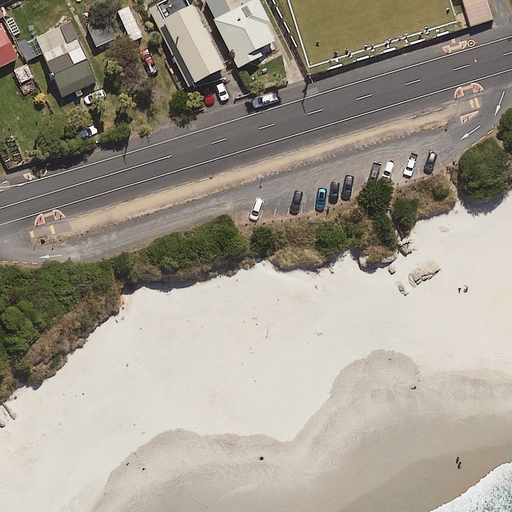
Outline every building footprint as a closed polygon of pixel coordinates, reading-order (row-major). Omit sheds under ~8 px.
[(189,87),(225,69),(190,0),(154,0),(147,3),(189,87)] [(266,23),(270,21),(259,0),(254,0),(233,11),(226,0),(204,0),(239,68),(263,56),(260,49),(275,41),(266,23)] [(466,0),(474,24),(494,18),(488,0),(466,0)] [(0,67),(19,58),(0,20),(0,67)] [(63,96),(97,81),(71,22),(37,37),(63,96)] [(99,49),(113,41),(104,24),(90,32),(99,49)]
